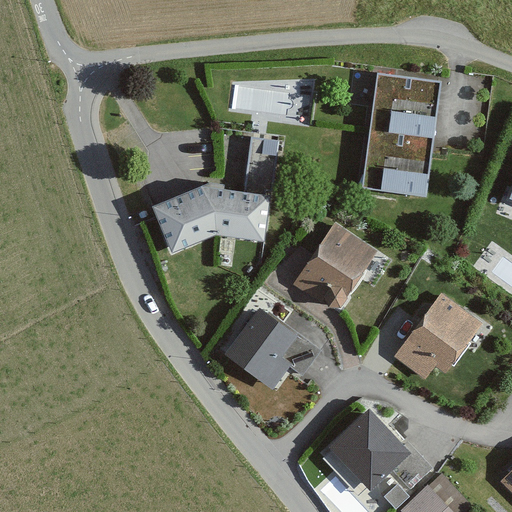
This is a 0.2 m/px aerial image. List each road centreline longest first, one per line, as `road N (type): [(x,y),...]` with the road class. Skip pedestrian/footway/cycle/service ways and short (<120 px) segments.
road 1 (residential): [(66,68),(130,281),(162,342),(298,511)]
road 2 (residential): [(66,68),(371,39),(428,41),(511,65)]
